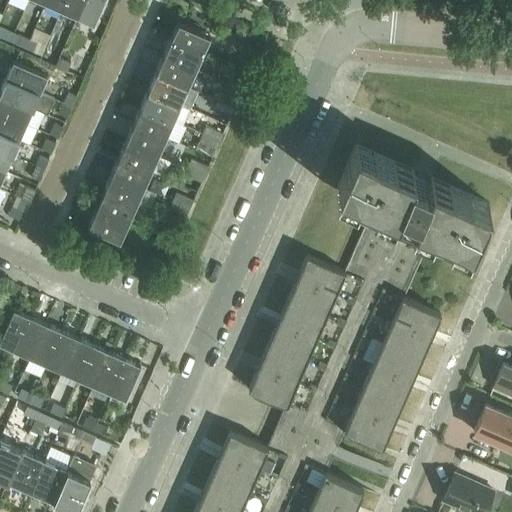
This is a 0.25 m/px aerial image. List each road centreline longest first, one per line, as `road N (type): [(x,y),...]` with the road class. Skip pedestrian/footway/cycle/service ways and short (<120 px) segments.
road 1 (unclassified): [(203,340),(318,79),(354,26)]
road 2 (residential): [(511,253),(398,511)]
road 3 (residential): [(203,340),(0,251)]
road 4 (unclassified): [(127,511),(203,340)]
road 5 (tertiary): [(511,41),(354,26)]
